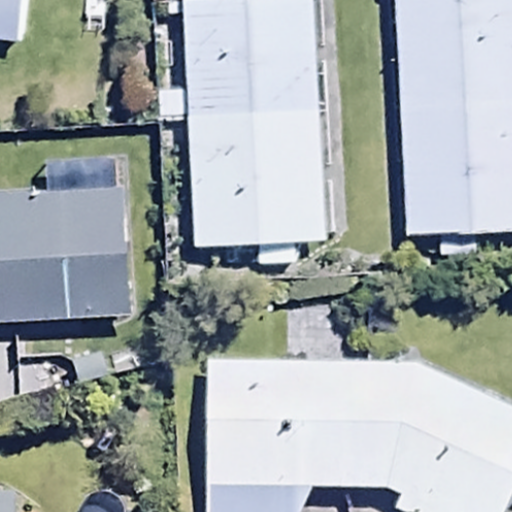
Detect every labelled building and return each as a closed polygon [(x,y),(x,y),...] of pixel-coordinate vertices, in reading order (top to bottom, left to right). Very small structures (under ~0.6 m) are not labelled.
[(0,0),(0,45),(25,49),(30,0),(0,0)] [(314,0),(182,0),(195,260),(326,254),(314,0)] [(511,0),(392,0),(404,247),(511,242),(511,0)] [(0,337),(128,330),(119,161),(40,165),(43,205),(0,207),(0,337)] [(511,511),(511,416),(416,372),(206,371),(202,511),(305,511),(310,504),(386,507),(397,511),(511,511)]
